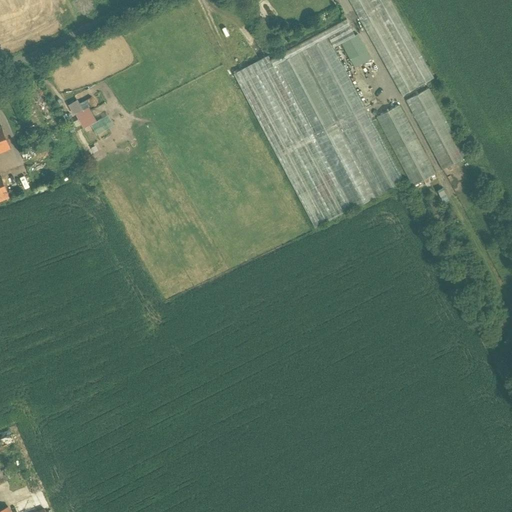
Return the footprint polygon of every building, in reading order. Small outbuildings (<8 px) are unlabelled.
[(391,0),(348,0),(402,97),(436,78),(391,0)] [(355,35),(347,19),(270,59),(268,55),(233,74),(315,228),(352,208),(352,209),(405,181),(334,47),(342,43),(350,59),(366,51),(357,34),(355,35)] [(466,158),(431,90),(407,102),(443,170),(466,158)] [(400,106),(377,118),(413,188),(437,176),(400,106)] [(0,151),(10,148),(2,125),(0,126),(0,151)] [(30,174),(4,183),(10,196),(36,185),(30,174)] [(0,200),(10,196),(4,183),(2,176),(0,176),(0,200)] [(0,438),(0,439),(12,434),(10,430),(0,433),(0,438)] [(12,434),(0,439),(0,448),(15,443),(12,434)]
